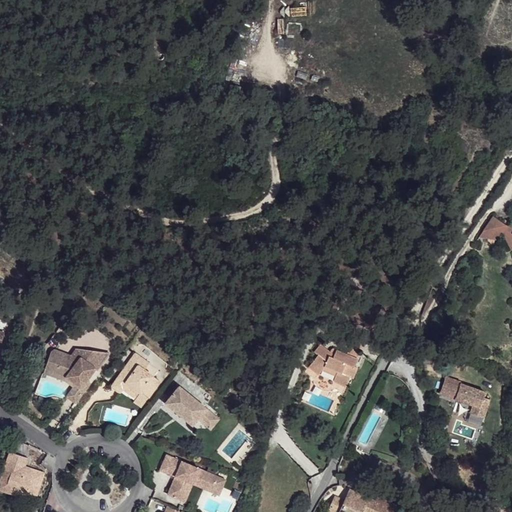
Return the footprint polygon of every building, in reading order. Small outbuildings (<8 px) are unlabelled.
[(493,216),(483,231),(496,240),(501,232),(511,237),(510,242),(511,242),(511,227),(507,225),(493,216)] [(496,240),(483,231),(479,237),(496,240)] [(511,237),(501,232),(510,249),(511,249),(511,242),(510,242),(511,237)] [(320,344),(317,346),(354,366),(357,359),(358,356),(357,354),(365,344),(350,332),(342,342),(346,346),(341,352),(332,348),(330,349),(329,351),(320,344)] [(349,378),(352,379),(356,368),(353,368),(354,366),(317,346),(314,352),(317,355),(308,368),(318,375),(321,371),(325,367),(337,373),(335,377),(333,379),(333,382),(335,384),(345,388),(349,378)] [(51,352),(45,369),(66,376),(78,386),(85,390),(91,382),(87,380),(96,367),(98,369),(109,354),(76,349),(71,355),(55,349),(51,352)] [(152,364),(139,354),(133,361),(135,361),(130,368),(129,367),(114,386),(122,392),(125,388),(129,383),(142,393),(138,398),(146,404),(163,381),(148,370),(152,364)] [(325,367),(321,371),(335,377),(337,373),(325,367)] [(66,376),(45,369),(43,372),(65,380),(74,387),(78,386),(66,376)] [(446,377),(440,393),(473,405),(470,413),(484,418),(490,400),(484,397),(486,393),(461,384),(461,382),(446,377)] [(125,388),(138,398),(142,393),(129,383),(125,388)] [(78,386),(74,387),(67,396),(75,403),(85,390),(78,386)] [(207,408),(181,388),(166,406),(192,426),(197,420),(207,408)] [(146,404),(138,398),(136,401),(144,407),(146,404)] [(207,408),(197,420),(209,430),(219,418),(207,408)] [(30,460),(11,454),(2,482),(13,486),(28,492),(28,494),(39,498),(46,475),(32,470),(31,473),(26,471),(27,469),(30,460)] [(174,458),(166,454),(159,469),(175,477),(167,494),(182,500),(190,480),(210,489),(216,476),(180,460),(179,464),(172,461),(174,458)] [(190,480),(182,500),(185,502),(192,486),(216,496),(223,479),(216,476),(210,489),(190,480)] [(13,486),(2,482),(0,486),(0,492),(10,496),(13,486)] [(374,500),(348,489),(343,500),(338,511),(359,511),(392,511),(396,505),(376,496),(374,500)] [(333,496),(326,511),(338,511),(343,500),(333,496)]
